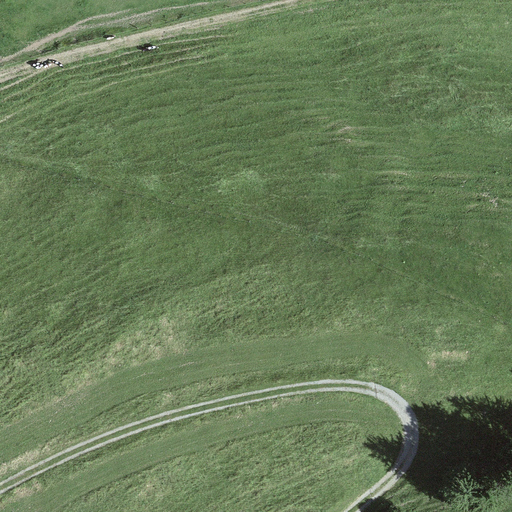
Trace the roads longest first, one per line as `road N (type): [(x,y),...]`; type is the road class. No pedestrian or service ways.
road 1 (track): [(0,488),(105,439),(217,405),(344,383),(395,397),(414,431),(401,470),(351,511)]
road 2 (track): [(336,0),(146,36),(0,83)]
